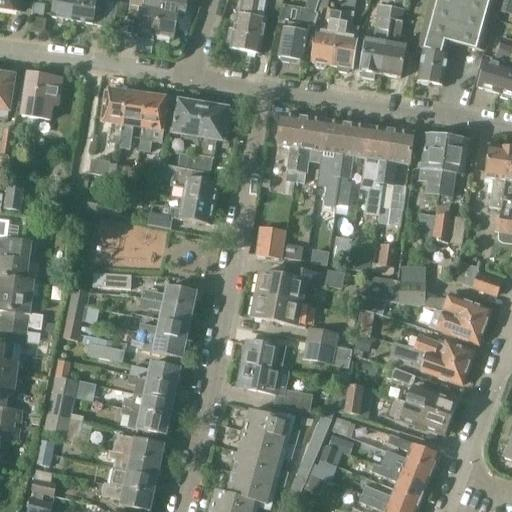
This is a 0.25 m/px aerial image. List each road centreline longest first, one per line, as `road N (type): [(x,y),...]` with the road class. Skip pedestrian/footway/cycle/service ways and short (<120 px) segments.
road 1 (residential): [(183,511),(259,91)]
road 2 (residential): [(511,129),(259,91)]
road 3 (residential): [(188,80),(0,52)]
road 4 (residential): [(460,473),(511,342)]
